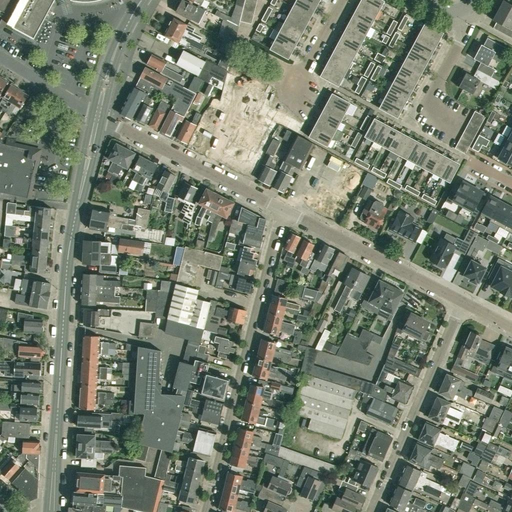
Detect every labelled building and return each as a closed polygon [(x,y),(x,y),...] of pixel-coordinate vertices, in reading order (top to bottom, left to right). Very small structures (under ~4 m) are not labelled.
[(0,0),(0,10),(5,13),(2,18),(14,24),(12,28),(34,39),(54,0),(0,0)] [(177,2),(175,8),(175,10),(177,10),(176,12),(191,19),(194,13),(201,16),(204,12),(182,0),(181,2),(180,2),(177,2)] [(318,9),(315,8),(299,0),(289,0),(287,4),(293,7),(311,17),(311,16),(313,12),(316,13),(318,9)] [(322,1),(320,0),(299,0),(315,8),(318,3),(320,4),(322,1)] [(361,1),(379,10),(384,1),(381,0),(359,0),(361,1)] [(374,18),(379,10),(361,1),(359,6),(357,4),(355,8),(357,9),(374,18)] [(511,5),(504,1),(499,11),(511,17),(511,5)] [(216,11),(214,15),(227,22),(238,28),(240,21),(242,11),(243,8),(235,4),(235,5),(230,18),(216,11)] [(244,5),(243,8),(242,11),(248,12),(254,14),(255,8),(244,5)] [(313,17),(311,16),(311,17),(293,7),(289,16),(306,25),(309,20),(311,21),(313,17)] [(370,27),(374,18),(357,9),(354,14),(352,13),(350,16),(352,18),(352,17),(370,27)] [(242,11),(240,21),(246,23),(248,12),(242,11)] [(511,17),(499,11),(493,20),(505,27),(502,33),(511,38),(511,17)] [(248,12),(246,23),(251,24),(254,14),(248,12)] [(309,26),(306,25),(289,16),(284,24),(302,33),(304,28),(307,29),(309,26)] [(365,35),(370,27),(352,17),(352,18),(350,22),(348,21),(346,25),(348,26),(365,35)] [(173,18),(168,27),(192,39),(199,43),(201,38),(195,35),(192,33),(194,29),(187,25),(173,18)] [(233,47),(238,28),(227,22),(222,42),(233,47)] [(304,34),(302,33),(284,24),(280,32),(297,42),(297,41),(300,37),(302,38),(304,34)] [(438,42),(441,37),(443,38),(445,34),(425,24),(420,33),(438,42)] [(361,43),(365,35),(348,26),(345,31),(343,30),(341,33),(343,34),(361,43)] [(168,27),(164,35),(166,37),(178,43),(185,47),(188,42),(190,43),(192,44),(190,46),(200,51),(204,45),(199,43),(192,39),(168,27)] [(300,43),(297,41),(297,42),(280,32),(275,41),(293,50),(295,45),(298,46),(300,43)] [(440,43),(438,42),(420,33),(416,41),(434,50),(436,45),(438,47),(440,43)] [(356,52),(361,43),(343,34),(341,39),(339,38),(337,42),(339,43),(339,42),(356,52)] [(483,64),(480,71),(491,77),(495,70),(488,66),(493,57),(495,52),(500,44),(487,38),(483,45),(481,45),(474,59),(483,64)] [(295,51),(293,50),(275,41),(271,49),(288,59),(291,53),(293,55),(295,51)] [(436,51),(434,50),(416,41),(411,49),(429,59),(429,58),(432,54),(434,55),(436,51)] [(231,57),(233,47),(222,42),(218,50),(231,57)] [(352,60),(356,52),(339,42),(339,43),(336,47),(334,46),(332,50),(334,51),(352,60)] [(431,60),(429,58),(429,59),(411,49),(407,58),(425,67),(427,62),(429,63),(431,60)] [(227,73),(205,62),(184,51),(177,64),(210,81),(209,83),(223,90),(227,73)] [(347,68),(352,60),(334,51),(332,56),(330,55),(328,58),(330,59),(347,68)] [(152,55),(147,65),(156,69),(170,77),(181,82),(184,77),(173,71),(164,67),(166,62),(161,60),(152,55)] [(427,68),(425,67),(407,58),(402,66),(420,75),(423,70),(425,72),(427,68)] [(343,77),(347,68),(330,59),(327,64),(325,63),(323,67),(325,68),(343,77)] [(422,76),(420,75),(402,66),(398,74),(416,84),(418,79),(420,80),(422,76)] [(176,100),(189,107),(196,93),(171,81),(146,67),(138,82),(150,88),(151,87),(156,89),(176,100)] [(338,86),(343,77),(325,68),(323,73),(321,71),(319,75),(338,86)] [(491,77),(480,71),(476,78),(466,73),(459,87),(473,95),(480,81),(496,89),(500,82),(491,77)] [(418,85),(416,84),(398,74),(393,83),(411,92),(414,87),(416,88),(418,85)] [(0,78),(0,94),(3,90),(8,81),(2,77),(1,79),(0,78)] [(357,85),(358,85),(362,88),(367,79),(361,77),(357,85)] [(204,122),(196,139),(205,144),(208,138),(215,141),(210,151),(219,155),(223,148),(229,151),(227,155),(237,160),(240,154),(246,158),(243,164),(252,168),(261,151),(253,147),(257,140),(265,144),(273,127),(265,123),(269,115),(262,111),(267,100),(260,96),(264,88),(246,79),(242,87),(235,83),(234,83),(230,93),(242,99),(236,110),(244,114),(241,121),(233,117),(225,133),(204,122)] [(144,100),(147,94),(150,88),(138,82),(135,88),(133,87),(120,113),(132,120),(142,99),(144,100)] [(7,110),(19,90),(17,89),(18,88),(12,83),(3,97),(8,100),(4,107),(7,110)] [(413,93),(411,92),(393,83),(389,91),(407,101),(407,100),(409,96),(411,97),(413,93)] [(211,86),(208,84),(203,94),(206,96),(211,86)] [(368,84),(365,89),(371,92),(374,87),(368,84)] [(147,106),(152,96),(156,89),(151,87),(150,88),(147,94),(148,94),(135,119),(145,124),(153,109),(147,106)] [(20,108),(24,103),(29,94),(23,91),(22,92),(19,90),(7,110),(11,112),(16,105),(20,108)] [(409,101),(407,100),(407,101),(389,91),(384,99),(402,109),(405,104),(407,105),(409,101)] [(328,103),(345,112),(350,104),(332,94),(330,99),(327,98),(325,102),(328,103)] [(404,110),(402,109),(384,99),(380,108),(397,118),(400,112),(402,113),(404,110)] [(180,125),(189,107),(176,100),(160,131),(170,136),(176,123),(180,125)] [(161,102),(158,109),(165,113),(169,106),(166,105),(161,102)] [(341,121),(345,112),(328,103),(325,108),(323,107),(321,110),(323,112),(323,111),(341,121)] [(157,130),(165,113),(158,109),(149,126),(157,130)] [(336,129),(341,121),(323,111),(323,112),(321,116),(318,115),(316,119),(319,120),(336,129)] [(475,111),(472,117),(482,122),(485,117),(475,111)] [(187,143),(199,120),(201,115),(197,113),(192,123),(185,120),(176,138),(187,143)] [(383,124),(378,121),(380,119),(376,117),(365,137),(374,141),(383,124)] [(472,117),(469,122),(480,127),(482,122),(472,117)] [(332,138),(336,129),(319,120),(316,125),(314,123),(312,127),(314,128),(332,138)] [(392,128),(391,128),(387,126),(388,123),(384,121),(383,124),(374,141),(382,146),(392,128)] [(469,122),(466,127),(477,133),(480,127),(469,122)] [(400,133),(395,130),(396,128),(393,126),(391,128),(392,128),(382,146),(391,150),(400,133)] [(466,127),(463,133),(474,138),(477,133),(466,127)] [(327,146),(332,138),(314,128),(312,133),(309,132),(307,136),(327,146)] [(408,137),(404,135),(405,132),(401,130),(400,133),(391,150),(399,155),(408,137)] [(463,133),(461,138),(471,143),(474,138),(463,133)] [(280,171),(272,186),(284,192),(292,177),(288,175),(292,165),(301,170),(314,144),(296,135),(283,160),(284,161),(279,171),(280,171)] [(417,142),(412,139),(413,137),(409,135),(408,137),(399,155),(407,159),(417,142)] [(478,152),(478,151),(485,138),(484,138),(479,135),(472,149),(478,152)] [(511,140),(505,136),(500,146),(511,152),(511,140)] [(0,192),(33,200),(34,194),(35,191),(32,190),(41,149),(14,143),(15,140),(11,139),(6,138),(5,144),(2,143),(3,142),(2,141),(0,139),(0,192)] [(270,162),(273,156),(280,142),(273,138),(265,153),(268,154),(262,165),(264,166),(258,179),(269,185),(276,171),(273,169),(275,166),(274,164),(270,162)] [(461,138),(458,143),(468,149),(471,143),(461,138)] [(425,146),(420,144),(421,141),(418,139),(417,142),(407,159),(416,164),(425,146)] [(458,143),(455,148),(465,154),(468,149),(458,143)] [(114,173),(125,149),(117,144),(109,159),(113,161),(108,172),(113,174),(114,173)] [(434,151),(433,151),(429,148),(430,146),(426,144),(425,146),(416,164),(424,168),(434,151)] [(511,165),(511,152),(500,146),(494,156),(511,165)] [(442,155),(437,153),(438,150),(434,148),(433,151),(434,151),(424,168),(432,173),(442,155)] [(126,170),(130,163),(134,154),(125,149),(114,173),(118,175),(122,168),(126,170)] [(450,160),(445,157),(446,155),(443,153),(442,155),(432,173),(441,177),(450,160)] [(133,190),(148,161),(140,156),(133,170),(137,172),(129,188),(133,190)] [(450,160),(441,177),(450,182),(459,164),(454,162),(455,159),(451,157),(450,160)] [(150,179),(153,174),(158,165),(148,161),(133,190),(135,191),(136,189),(139,191),(146,177),(150,179)] [(168,192),(171,185),(176,176),(165,171),(157,187),(163,190),(159,198),(167,202),(165,210),(171,211),(174,197),(169,196),(169,193),(168,192)] [(378,178),(368,173),(362,184),(372,190),(378,178)] [(452,202),(462,207),(473,187),(463,181),(456,194),(451,191),(445,201),(451,204),(452,202)] [(190,202),(192,198),(197,189),(185,183),(178,196),(186,201),(181,212),(186,215),(183,221),(191,225),(196,206),(190,202)] [(483,192),(473,187),(462,207),(472,213),(470,215),(476,218),(481,207),(476,204),(483,192)] [(396,188),(393,192),(394,194),(395,196),(399,199),(403,192),(398,189),(396,188)] [(206,214),(216,194),(207,189),(199,204),(204,206),(198,218),(196,225),(201,226),(203,218),(206,214)] [(319,190),(311,206),(316,209),(320,211),(328,195),(319,190)] [(153,196),(147,194),(145,202),(152,204),(153,196)] [(212,223),(224,198),(216,194),(206,214),(210,216),(208,220),(212,223)] [(328,195),(320,211),(325,213),(325,214),(329,216),(337,199),(328,195)] [(489,222),(500,202),(490,196),(481,214),(490,219),(489,221),(489,222)] [(229,212),(234,203),(224,198),(212,223),(209,237),(213,238),(217,225),(222,215),(226,218),(229,212)] [(337,199),(329,216),(332,218),(333,217),(338,220),(347,204),(337,199)] [(369,200),(360,217),(361,219),(365,221),(364,222),(372,227),(373,225),(378,228),(388,209),(383,207),(383,204),(376,201),(374,202),(369,200)] [(6,214),(15,215),(16,204),(8,202),(7,203),(6,213),(6,214)] [(500,202),(489,222),(499,227),(510,207),(500,202)] [(30,206),(29,211),(25,211),(24,215),(51,218),(52,208),(30,206)] [(264,227),(266,220),(264,219),(265,218),(260,217),(260,216),(242,207),(238,221),(254,225),(253,233),(262,235),(263,232),(264,232),(265,228),(264,227)] [(499,227),(509,232),(511,226),(511,207),(510,207),(499,227)] [(94,208),(92,219),(117,223),(128,225),(129,225),(130,219),(129,219),(108,215),(109,211),(103,210),(94,208)] [(439,212),(433,208),(426,221),(432,224),(439,212)] [(137,220),(136,226),(148,229),(151,211),(139,209),(137,220)] [(448,210),(445,216),(454,220),(457,215),(448,210)] [(406,213),(406,214),(400,211),(398,216),(397,216),(392,225),(390,224),(387,231),(395,235),(396,232),(415,242),(422,229),(411,223),(414,218),(408,215),(409,214),(406,213)] [(15,215),(6,214),(5,225),(12,225),(12,219),(35,222),(34,228),(49,229),(51,218),(24,215),(24,216),(15,215)] [(116,228),(117,223),(92,219),(90,229),(105,232),(106,226),(116,228)] [(254,225),(238,221),(233,220),(230,233),(243,236),(244,239),(243,244),(260,248),(263,235),(262,235),(253,233),(254,225)] [(12,226),(12,225),(5,225),(4,236),(15,237),(17,226),(12,226)] [(24,233),(24,238),(48,240),(49,229),(34,228),(34,234),(24,233)] [(297,258),(292,256),(300,238),(291,233),(284,248),(288,250),(283,260),(288,263),(286,268),(293,270),(297,258)] [(477,235),(471,246),(483,252),(488,241),(477,235)] [(438,246),(436,245),(432,252),(434,253),(430,260),(435,263),(435,265),(442,269),(443,267),(444,267),(446,264),(452,254),(451,253),(453,249),(458,252),(464,241),(457,237),(456,238),(453,245),(443,240),(441,239),(438,246)] [(32,250),(47,252),(48,240),(24,238),(23,243),(27,243),(27,249),(32,249),(32,250)] [(145,243),(121,239),(119,251),(144,255),(145,243)] [(195,249),(204,251),(206,241),(197,239),(195,249)] [(313,253),(311,252),(314,245),(303,240),(299,249),(296,255),(303,259),(300,265),(303,266),(305,268),(313,253)] [(491,251),(495,243),(489,240),(485,248),(491,251)] [(101,242),(94,241),(84,241),(83,252),(100,253),(110,254),(110,253),(110,242),(101,242)] [(227,242),(225,248),(234,250),(236,244),(227,242)] [(495,243),(491,251),(498,255),(502,247),(495,243)] [(327,265),(330,259),(334,250),(333,249),(330,248),(324,245),(323,244),(318,253),(316,256),(312,266),(310,268),(314,270),(316,267),(324,270),(327,265)] [(219,271),(223,257),(186,247),(185,248),(184,254),(181,264),(177,281),(176,284),(195,289),(200,266),(219,271)] [(256,254),(250,252),(250,250),(244,248),(244,249),(240,248),(237,260),(255,265),(257,258),(255,258),(256,254)] [(47,253),(47,252),(32,250),(32,251),(26,251),(26,256),(12,254),(12,259),(46,263),(47,253)] [(337,251),(333,260),(325,275),(323,279),(319,292),(324,294),(330,283),(329,282),(332,278),(329,277),(334,267),(342,271),(344,266),(349,257),(348,257),(341,253),(339,252),(337,251)] [(110,254),(100,253),(83,252),(83,263),(93,264),(99,264),(99,265),(110,265),(110,254)] [(45,273),(46,263),(12,259),(11,264),(25,265),(24,271),(45,273)] [(505,294),(511,280),(511,272),(502,267),(505,262),(498,259),(489,278),(494,281),(491,286),(500,291),(500,292),(505,294)] [(244,275),(245,273),(251,275),(252,271),(254,271),(255,265),(237,260),(236,260),(234,267),(233,266),(232,271),(238,272),(237,274),(244,275)] [(464,275),(471,279),(470,281),(476,284),(477,282),(479,283),(486,268),(471,261),(464,275)] [(353,288),(361,272),(350,267),(346,276),(343,282),(347,285),(345,290),(336,309),(341,312),(353,288)] [(212,270),(209,284),(214,285),(218,271),(212,270)] [(228,273),(219,271),(215,287),(222,289),(224,279),(230,280),(231,274),(228,273)] [(362,293),(365,286),(370,277),(361,272),(353,288),(356,290),(352,298),(358,301),(361,293),(362,293)] [(177,281),(178,274),(173,273),(170,273),(169,280),(177,281)] [(98,275),(92,274),(82,274),(82,284),(108,286),(115,286),(120,287),(120,281),(103,280),(103,275),(97,275),(98,275)] [(252,282),(247,281),(245,281),(246,278),(231,274),(230,280),(229,284),(237,286),(236,290),(251,294),(253,287),(251,286),(252,282)] [(51,284),(41,282),(24,279),(22,290),(49,296),(50,292),(51,284)] [(289,282),(278,279),(275,291),(286,294),(289,282)] [(176,284),(177,281),(167,280),(166,291),(175,292),(176,284)] [(380,310),(391,287),(388,286),(388,284),(381,280),(380,282),(374,293),(369,290),(361,306),(367,309),(369,304),(380,310)] [(305,286),(306,285),(299,283),(296,296),(303,298),(305,286)] [(115,296),(115,286),(108,286),(82,284),(81,294),(115,296)] [(199,290),(195,289),(176,284),(175,292),(168,319),(164,332),(189,339),(184,360),(185,360),(184,363),(180,362),(171,397),(161,396),(162,378),(160,378),(161,351),(138,346),(137,362),(136,375),(136,387),(135,400),(134,413),(145,413),(137,443),(138,443),(149,446),(161,449),(172,452),(177,435),(178,430),(182,416),(181,415),(203,328),(204,328),(211,302),(196,298),(199,290)] [(391,287),(380,310),(387,313),(385,318),(389,320),(393,313),(392,312),(402,293),(401,293),(402,291),(395,287),(394,289),(391,287)] [(308,300),(311,289),(305,288),(303,298),(308,300)] [(157,300),(158,290),(151,290),(148,289),(147,299),(157,300)] [(48,301),(49,296),(22,290),(21,291),(32,293),(31,297),(17,294),(15,303),(29,306),(30,305),(47,308),(48,301)] [(175,292),(166,291),(158,290),(157,300),(156,312),(155,318),(168,319),(175,292)] [(121,296),(115,296),(81,294),(81,304),(96,304),(96,302),(120,303),(121,296)] [(286,298),(281,297),(271,294),(269,303),(294,310),(299,311),(301,304),(286,300),(286,298)] [(156,312),(157,300),(147,299),(147,311),(156,312)] [(230,311),(225,310),(225,309),(217,307),(217,304),(214,303),(207,330),(216,332),(220,316),(225,318),(226,315),(229,316),(228,320),(243,324),(247,311),(231,307),(230,311)] [(293,314),(294,310),(269,303),(266,313),(282,317),(283,311),(288,312),(289,313),(293,314)] [(84,325),(94,326),(97,326),(98,318),(101,318),(101,316),(111,317),(111,309),(98,309),(98,311),(85,310),(85,318),(83,319),(83,322),(84,323),(84,325)] [(349,315),(355,318),(357,312),(352,310),(349,315)] [(33,319),(33,317),(33,315),(18,312),(17,321),(25,322),(25,332),(41,333),(41,332),(43,331),(44,327),(41,326),(42,320),(33,319)] [(281,321),(282,317),(266,313),(264,322),(295,330),(296,325),(281,321)] [(297,320),(307,322),(309,316),(298,314),(297,320)] [(411,314),(405,325),(401,322),(396,331),(401,334),(403,329),(421,339),(426,341),(430,333),(425,330),(429,323),(411,314)] [(154,323),(141,322),(140,336),(153,337),(154,323)] [(294,335),(295,330),(264,322),(262,331),(271,334),(277,335),(278,331),(294,335)] [(322,332),(321,332),(313,348),(322,351),(331,331),(325,328),(323,332),(322,332)] [(354,347),(355,347),(360,336),(364,338),(367,331),(363,329),(357,341),(346,336),(343,342),(348,345),(354,347)] [(367,331),(364,338),(371,341),(374,334),(367,331)] [(228,338),(203,332),(202,338),(211,341),(211,342),(220,344),(218,350),(220,350),(218,356),(225,358),(227,352),(233,354),(234,347),(233,346),(234,342),(228,341),(228,338)] [(490,359),(496,346),(481,340),(482,337),(481,336),(481,335),(476,333),(476,334),(471,332),(465,343),(464,343),(458,357),(464,360),(466,355),(473,358),(475,353),(490,359)] [(99,336),(94,336),(84,335),(84,337),(83,337),(82,342),(83,342),(83,347),(108,348),(115,349),(115,343),(99,342),(99,336)] [(42,346),(32,345),(27,345),(27,342),(3,337),(2,349),(19,350),(19,356),(41,358),(42,346)] [(275,343),(270,341),(260,339),(258,348),(289,355),(291,351),(280,349),(278,350),(274,349),(275,343)] [(343,342),(336,356),(342,358),(348,345),(343,342)] [(326,343),(323,348),(336,355),(339,349),(326,343)] [(348,345),(342,358),(348,359),(354,347),(348,345)] [(108,354),(108,348),(83,347),(83,351),(82,351),(81,356),(83,356),(82,359),(98,360),(98,354),(108,354)] [(307,347),(305,354),(316,358),(318,350),(307,347)] [(354,347),(348,359),(354,361),(359,349),(354,347)] [(506,371),(511,357),(511,349),(506,347),(503,352),(500,351),(500,350),(491,371),(495,373),(498,368),(506,371)] [(288,362),(289,355),(258,348),(255,357),(271,361),(272,356),(281,358),(280,360),(288,362)] [(359,349),(354,361),(361,363),(366,353),(359,349)] [(196,360),(208,363),(210,355),(198,352),(196,360)] [(366,353),(361,363),(368,366),(373,356),(366,353)] [(305,354),(300,373),(313,365),(316,358),(305,354)] [(269,366),(271,361),(255,357),(253,367),(285,375),(286,370),(269,366)] [(97,367),(98,360),(82,359),(82,362),(81,362),(81,367),(82,367),(82,372),(107,373),(110,374),(111,368),(97,367)] [(210,363),(208,363),(196,360),(195,365),(194,365),(187,390),(188,391),(194,392),(196,384),(202,386),(200,394),(224,400),(229,379),(207,374),(210,363)] [(400,361),(397,368),(411,374),(418,378),(422,370),(414,367),(400,360),(400,361)] [(24,376),(24,374),(40,375),(41,364),(0,361),(0,370),(11,371),(11,376),(24,376)] [(136,375),(137,362),(125,362),(124,374),(136,375)] [(377,381),(409,394),(413,385),(401,380),(402,378),(392,373),(394,369),(384,364),(377,381)] [(480,375),(455,364),(451,371),(477,382),(480,375)] [(313,365),(300,373),(316,378),(319,367),(313,365)] [(283,381),(285,375),(253,367),(251,375),(266,379),(267,377),(283,381)] [(319,367),(316,378),(322,380),(325,369),(319,367)] [(325,369),(322,380),(328,382),(332,371),(325,369)] [(332,371),(328,382),(334,383),(338,373),(332,371)] [(107,379),(107,373),(82,372),(81,376),(80,376),(80,381),(81,381),(81,384),(96,385),(97,379),(107,379)] [(338,373),(334,383),(340,385),(344,375),(338,373)] [(136,387),(136,375),(124,374),(124,380),(128,380),(128,387),(136,387)] [(304,374),(298,392),(351,409),(356,391),(304,374)] [(460,380),(456,378),(447,374),(446,376),(445,376),(443,380),(444,380),(443,384),(466,394),(471,396),(473,391),(463,387),(465,382),(460,380)] [(344,375),(340,385),(346,387),(350,376),(344,375)] [(350,376),(346,387),(353,389),(356,378),(350,376)] [(356,378),(353,389),(359,391),(363,380),(356,378)] [(263,389),(264,387),(269,389),(269,388),(280,390),(281,384),(268,380),(267,381),(259,379),(258,385),(249,383),(247,392),(264,396),(263,397),(272,399),(274,392),(263,389)] [(363,380),(359,391),(360,391),(366,394),(369,382),(363,380)] [(40,382),(30,381),(22,381),(22,385),(12,384),(11,390),(39,392),(40,382)] [(376,384),(371,396),(374,398),(385,402),(389,392),(393,394),(391,398),(403,403),(405,404),(409,394),(377,381),(375,384),(376,384)] [(369,382),(366,394),(370,396),(375,384),(369,382)] [(96,392),(96,385),(81,384),(81,388),(80,387),(79,392),(80,393),(80,397),(112,399),(113,393),(96,392)] [(464,399),(466,394),(443,384),(441,387),(440,387),(438,391),(439,391),(438,393),(452,399),(454,395),(464,399)] [(494,396),(478,388),(474,395),(491,403),(494,396)] [(193,398),(194,392),(188,391),(185,404),(194,407),(221,414),(224,402),(207,398),(206,401),(193,398)] [(278,401),(272,399),(263,397),(264,396),(247,392),(244,402),(259,405),(261,400),(266,401),(268,405),(277,407),(278,401)] [(298,392),(292,412),(311,418),(317,419),(322,421),(328,423),(333,425),(339,426),(343,428),(344,428),(351,409),(298,392)] [(39,394),(29,394),(11,393),(11,399),(21,399),(21,404),(38,405),(39,394)] [(503,395),(499,403),(505,406),(509,398),(503,395)] [(112,405),(112,399),(80,397),(80,401),(79,401),(78,406),(80,406),(79,408),(95,409),(95,404),(112,405)] [(448,408),(451,403),(437,397),(436,399),(435,399),(434,402),(434,403),(432,407),(460,419),(463,414),(448,408)] [(374,398),(366,414),(391,425),(398,408),(389,404),(385,402),(374,398)] [(134,413),(135,400),(127,400),(126,412),(134,413)] [(258,410),(259,405),(244,402),(242,411),(268,418),(270,413),(258,410)] [(37,408),(28,407),(28,406),(20,405),(20,403),(11,403),(11,409),(19,409),(18,412),(21,412),(21,420),(36,421),(36,420),(37,419),(38,415),(36,414),(37,408)] [(218,426),(221,414),(194,407),(192,412),(203,415),(201,422),(218,426)] [(458,424),(460,419),(432,407),(430,412),(429,412),(428,414),(429,416),(428,417),(442,423),(444,418),(458,424)] [(490,418),(499,422),(505,411),(495,407),(490,418)] [(266,427),(268,418),(242,411),(240,420),(249,422),(266,427)] [(77,420),(77,423),(79,424),(78,426),(88,427),(94,427),(100,428),(101,420),(111,420),(111,421),(124,422),(125,414),(112,413),(112,414),(93,413),(92,415),(89,415),(79,414),(79,419),(77,420)] [(181,420),(190,422),(192,416),(183,413),(181,420)] [(499,422),(490,418),(486,416),(481,428),(482,429),(494,434),(499,422)] [(311,418),(307,428),(313,430),(317,419),(311,418)] [(317,419),(313,430),(319,432),(322,421),(317,419)] [(188,429),(190,422),(181,420),(179,427),(188,429)] [(367,423),(361,420),(358,429),(364,431),(367,423)] [(30,424),(20,423),(3,421),(2,434),(0,436),(0,445),(3,442),(2,441),(4,439),(6,441),(9,436),(15,437),(29,438),(30,424)] [(284,434),(286,422),(281,421),(280,427),(276,426),(275,432),(284,434)] [(322,421),(319,432),(324,434),(328,423),(322,421)] [(441,428),(435,426),(426,422),(425,423),(423,425),(424,427),(422,431),(456,445),(458,441),(439,433),(441,428)] [(328,423),(324,434),(330,435),(333,425),(328,423)] [(333,425),(330,435),(335,437),(339,426),(333,425)] [(498,438),(503,427),(499,425),(493,436),(498,438)] [(339,426),(335,437),(341,439),(344,429),(344,428),(343,428),(339,426)] [(253,431),(238,427),(235,436),(240,437),(260,442),(261,438),(252,436),(253,431)] [(216,432),(206,430),(200,428),(198,436),(178,430),(177,435),(183,437),(213,444),(216,432)] [(383,434),(372,429),(370,434),(369,435),(367,440),(372,443),(387,449),(392,438),(383,434)] [(488,446),(493,436),(494,434),(482,429),(477,441),(479,442),(488,446)] [(454,450),(456,445),(422,431),(421,434),(419,436),(419,439),(418,440),(428,443),(433,446),(435,442),(454,450)] [(77,436),(76,442),(78,442),(77,446),(115,448),(115,442),(95,441),(95,435),(88,435),(78,434),(78,436),(77,436)] [(260,442),(240,437),(235,436),(233,446),(240,448),(248,450),(250,443),(252,443),(254,444),(255,446),(265,448),(266,444),(260,442)] [(210,456),(213,444),(183,437),(182,441),(195,444),(193,452),(210,456)] [(40,441),(30,441),(23,441),(23,443),(18,442),(18,447),(23,447),(23,453),(26,453),(40,454),(40,441)] [(432,449),(426,446),(417,442),(417,444),(415,446),(415,448),(413,451),(438,463),(442,464),(444,460),(430,453),(432,449)] [(483,457),(487,449),(488,446),(479,442),(474,453),(483,457)] [(267,443),(265,452),(274,455),(278,457),(281,447),(267,443)] [(382,462),(387,449),(372,443),(370,449),(364,447),(361,452),(367,455),(382,462)] [(76,450),(76,456),(77,456),(77,457),(82,458),(81,467),(96,468),(97,458),(103,459),(103,453),(113,453),(115,452),(115,448),(77,446),(77,450),(76,450)] [(246,456),(248,450),(240,448),(233,446),(231,455),(240,458),(261,463),(262,459),(253,457),(252,458),(246,456)] [(281,447),(278,457),(280,458),(283,459),(287,448),(284,447),(281,446),(281,447)] [(496,453),(497,454),(509,459),(511,452),(499,446),(499,447),(496,453)] [(287,448),(283,459),(284,459),(285,459),(287,460),(288,461),(292,450),(291,449),(288,448),(287,448)] [(161,449),(160,455),(171,457),(172,452),(161,449)] [(491,464),(497,454),(496,453),(487,449),(483,457),(482,459),(491,464)] [(292,450),(288,461),(290,461),(291,461),(293,463),(297,452),(295,451),(292,450)] [(436,467),(438,463),(413,451),(412,455),(410,457),(410,460),(409,461),(418,465),(424,467),(426,463),(436,467)] [(297,452),(293,463),(294,463),(297,464),(298,464),(302,453),(298,452),(297,452)] [(473,465),(476,466),(479,460),(481,457),(479,456),(470,452),(469,453),(467,458),(472,461),(471,463),(471,464),(473,465)] [(26,453),(26,457),(29,460),(39,469),(40,454),(26,453)] [(302,453),(298,464),(301,465),(304,466),(307,455),(305,454),(302,453)] [(9,479),(16,471),(19,467),(22,465),(21,465),(25,460),(20,455),(14,462),(11,460),(1,471),(9,479)] [(160,455),(158,461),(169,463),(171,457),(160,455)] [(231,455),(228,464),(244,468),(245,462),(250,463),(251,466),(260,468),(261,463),(240,458),(231,455)] [(274,455),(271,464),(281,467),(284,459),(283,459),(280,458),(278,457),(274,455)] [(307,455),(304,466),(304,467),(308,468),(309,468),(313,457),(312,457),(309,455),(307,455)] [(356,469),(373,477),(378,467),(360,459),(360,457),(355,455),(353,459),(359,462),(356,469)] [(204,461),(195,459),(189,457),(188,462),(183,461),(182,466),(202,472),(204,461)] [(313,457),(309,468),(311,469),(314,470),(318,459),(316,458),(313,457)] [(285,459),(281,469),(287,471),(290,461),(288,461),(287,460),(285,459)] [(318,459),(314,470),(315,470),(318,472),(319,472),(323,460),(322,460),(319,459),(318,459)] [(29,460),(24,466),(25,468),(33,475),(38,480),(39,469),(29,460)] [(323,460),(319,472),(322,473),(324,473),(328,462),(326,462),(323,460)] [(485,471),(489,464),(484,461),(482,460),(478,467),(478,468),(485,471)] [(158,461),(157,466),(168,469),(169,463),(158,461)] [(328,462),(324,473),(329,475),(333,464),(329,463),(328,462)] [(333,464),(329,475),(330,475),(334,477),(338,466),(336,465),(333,464)] [(467,490),(471,481),(477,468),(470,464),(465,475),(464,474),(458,486),(467,490)] [(75,484),(75,491),(123,496),(121,506),(120,507),(133,510),(143,511),(156,511),(162,490),(164,485),(165,481),(154,478),(145,476),(146,468),(120,465),(119,476),(76,472),(75,480),(77,480),(76,484),(75,484)] [(202,472),(182,466),(176,465),(175,470),(185,472),(184,478),(199,482),(202,472)] [(421,471),(407,465),(406,466),(405,466),(404,468),(404,470),(403,473),(427,484),(442,491),(443,487),(425,478),(427,474),(421,471)] [(157,466),(155,472),(166,475),(168,469),(157,466)] [(338,466),(334,477),(339,479),(343,468),(340,467),(338,466)] [(25,468),(13,482),(20,489),(33,475),(25,468)] [(369,487),(373,477),(356,469),(351,479),(356,481),(369,487)] [(485,475),(477,470),(472,480),(480,484),(485,475)] [(301,478),(298,486),(304,488),(301,495),(312,500),(318,487),(323,490),(329,476),(330,475),(323,473),(322,476),(311,471),(307,480),(301,478)] [(155,472),(154,478),(165,481),(166,475),(155,472)] [(242,475),(236,474),(227,472),(224,481),(255,488),(256,482),(247,480),(247,481),(240,480),(242,475)] [(427,484),(403,473),(400,479),(399,479),(398,481),(399,482),(398,484),(407,488),(412,490),(415,485),(425,489),(424,491),(438,498),(442,491),(427,484)] [(20,489),(19,490),(20,491),(30,500),(37,497),(37,490),(38,490),(38,480),(33,475),(20,489)] [(291,487),(290,487),(291,485),(273,477),(272,479),(267,477),(264,485),(257,483),(255,489),(260,491),(271,496),(273,493),(274,494),(276,493),(277,492),(286,496),(287,493),(288,494),(290,493),(292,489),(291,487)] [(197,492),(199,482),(184,478),(182,484),(170,481),(168,486),(176,488),(197,492)] [(355,506),(360,508),(365,497),(352,491),(355,485),(348,482),(342,480),(338,490),(345,493),(342,500),(341,500),(355,506)] [(254,493),(255,488),(224,481),(222,490),(237,494),(238,489),(254,493)] [(465,494),(474,498),(480,485),(471,481),(467,490),(465,494)] [(511,485),(506,483),(503,487),(511,491),(511,492),(510,497),(511,498),(511,485)] [(176,488),(168,486),(164,485),(162,490),(180,494),(179,499),(194,503),(197,492),(176,488)] [(410,496),(412,492),(397,485),(394,494),(418,505),(420,506),(424,508),(426,503),(410,496)] [(235,501),(237,494),(222,490),(220,499),(251,507),(252,503),(242,501),(240,502),(235,501)] [(106,504),(121,506),(123,496),(75,491),(74,491),(73,504),(94,505),(100,506),(106,506),(106,504)] [(274,497),(271,496),(260,491),(258,497),(268,502),(263,511),(285,511),(287,510),(272,503),(274,497)] [(418,511),(420,506),(418,505),(394,494),(389,504),(406,511),(415,511),(416,510),(418,511)] [(470,506),(474,498),(465,494),(462,500),(458,508),(465,511),(469,511),(472,507),(470,506)] [(458,508),(462,500),(456,497),(451,508),(457,511),(458,508)] [(341,500),(342,500),(337,498),(333,507),(324,503),(321,511),(323,511),(337,511),(338,511),(339,511),(352,511),(355,506),(341,500)] [(248,511),(249,511),(251,507),(220,499),(217,508),(231,511),(232,511),(234,506),(236,507),(236,509),(248,511)] [(511,511),(511,501),(508,500),(505,507),(491,501),(488,505),(505,511),(511,511)]
